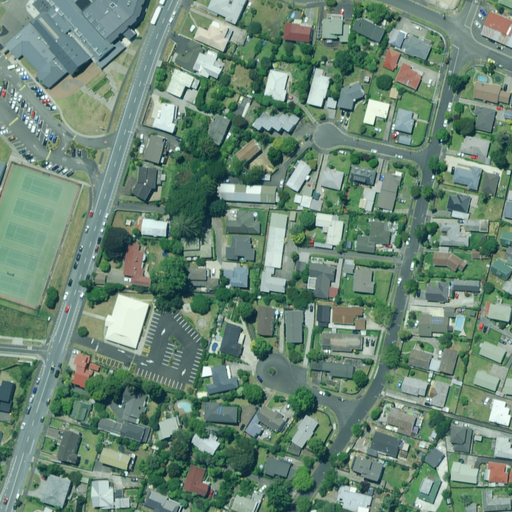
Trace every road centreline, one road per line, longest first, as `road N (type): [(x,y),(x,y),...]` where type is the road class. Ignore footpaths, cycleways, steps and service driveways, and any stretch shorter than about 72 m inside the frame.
road 1 (tertiary): [(56,351),(172,0)]
road 2 (residential): [(362,413),(385,372),(432,160)]
road 3 (tertiary): [(5,511),(56,351)]
road 4 (residential): [(432,160),(461,36)]
